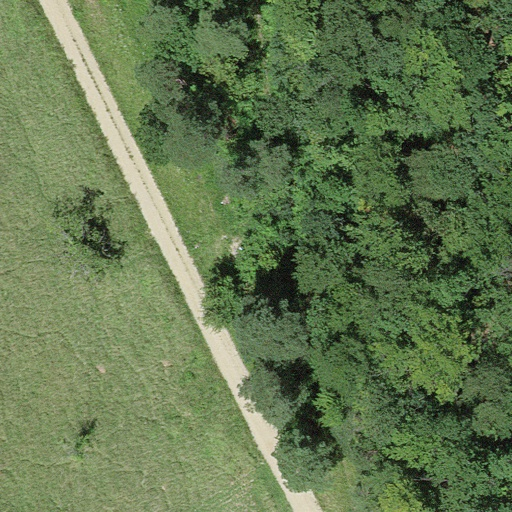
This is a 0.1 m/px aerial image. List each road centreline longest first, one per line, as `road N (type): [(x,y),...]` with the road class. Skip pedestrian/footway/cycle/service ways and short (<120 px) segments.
road 1 (track): [(302,511),(43,0)]
road 2 (track): [(260,0),(291,284),(337,511)]
